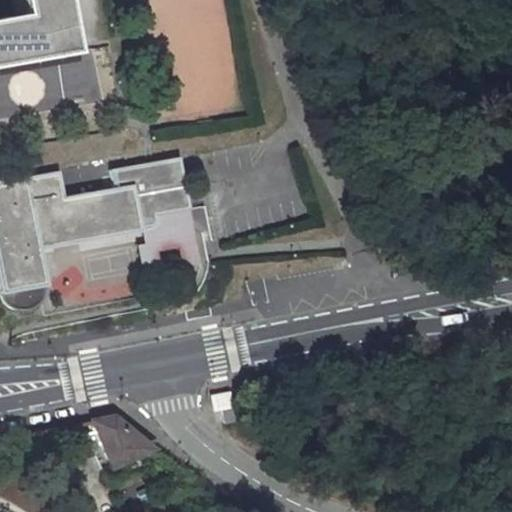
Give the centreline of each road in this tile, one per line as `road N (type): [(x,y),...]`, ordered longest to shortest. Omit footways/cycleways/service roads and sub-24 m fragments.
road 1 (primary): [(165,361),(511,296)]
road 2 (residential): [(165,361),(177,419),(306,511)]
road 3 (primary): [(0,392),(165,361)]
